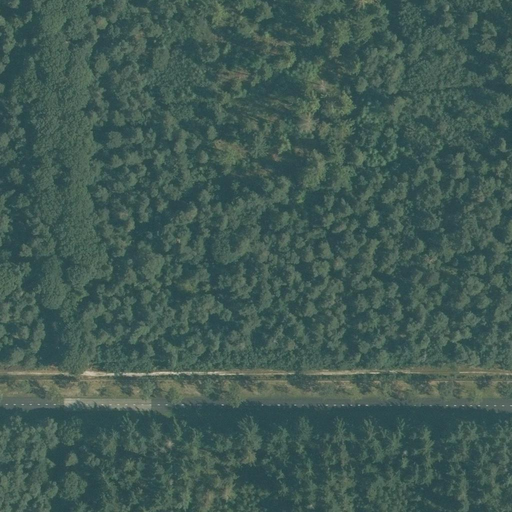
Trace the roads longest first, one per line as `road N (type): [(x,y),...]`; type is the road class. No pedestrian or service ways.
road 1 (unclassified): [(511,405),(0,404)]
road 2 (track): [(0,370),(511,371)]
road 3 (track): [(57,370),(58,0)]
